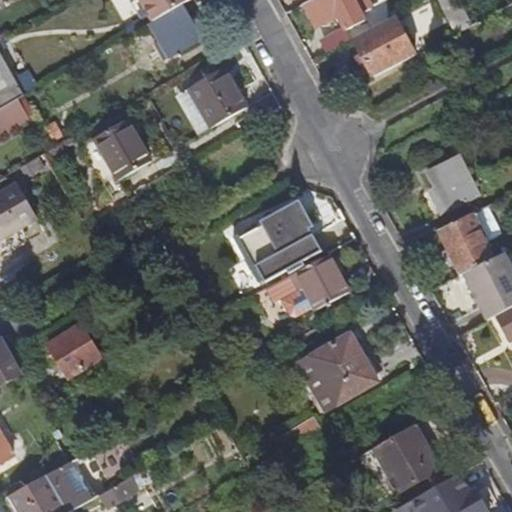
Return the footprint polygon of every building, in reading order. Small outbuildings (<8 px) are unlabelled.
[(191,0),(190,0),(139,0),(153,22),(181,6),(191,0)] [(367,11),(362,0),(314,0),(303,6),(314,28),(315,27),(336,25),(333,18),(339,15),(347,30),(362,23),(358,15),(367,11)] [(472,26),(458,0),(437,0),(455,34),(472,26)] [(201,41),(181,6),(153,22),(149,24),(169,60),(201,41)] [(416,55),(396,19),(354,40),(373,78),(416,55)] [(24,96),(0,52),(0,109),(11,103),(24,96)] [(188,90),(211,128),(246,107),(223,69),(188,90)] [(127,121),(94,140),(118,181),(151,162),(127,121)] [(430,189),(443,214),(466,202),(479,196),(459,155),(428,171),(436,186),(430,189)] [(0,194),(0,240),(36,220),(16,185),(0,194)] [(443,214),(443,215),(449,226),(472,214),(466,202),(443,214)] [(320,252),(296,207),(238,238),(236,235),(231,237),(243,260),(242,260),(249,271),(249,270),(256,283),(262,280),(263,283),(320,252)] [(511,267),(505,253),(464,274),(488,322),(497,317),(511,308),(511,267)] [(328,255),(266,289),(274,303),(302,289),(314,311),(348,292),(328,255)] [(511,342),(511,308),(497,317),(510,343),(511,342)] [(80,326),(48,345),(69,378),(101,359),(80,326)] [(38,335),(11,352),(23,375),(36,368),(29,355),(44,346),(38,335)] [(345,338),(310,358),(310,359),(338,406),(378,383),(366,364),(362,366),(345,338)] [(7,354),(5,350),(0,352),(0,378),(4,385),(22,375),(9,353),(7,354)] [(326,413),(338,406),(310,359),(299,366),(326,413)] [(511,396),(496,404),(502,416),(511,410),(511,396)] [(342,421),(357,446),(371,439),(355,414),(342,421)] [(276,441),(283,452),(319,432),(312,420),(276,441)] [(439,470),(414,426),(376,448),(374,449),(398,493),(439,470)] [(0,463),(14,456),(0,433),(0,463)] [(376,448),(371,439),(357,446),(353,449),(358,458),(374,449),(376,448)] [(78,482),(68,464),(11,496),(19,511),(55,511),(64,507),(57,494),(78,482)] [(460,475),(412,502),(418,511),(488,511),(487,510),(477,493),(475,489),(469,492),(460,475)] [(116,486),(124,500),(138,492),(129,478),(116,486)] [(116,486),(99,496),(106,510),(124,500),(116,486)] [(487,510),(492,507),(482,490),(477,493),(487,510)] [(418,511),(412,502),(406,506),(410,511),(418,511)]
